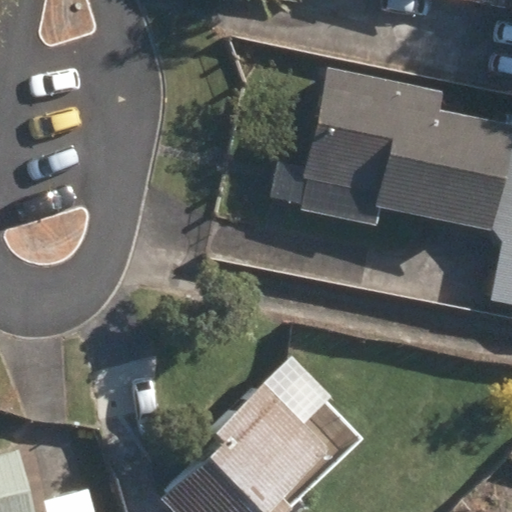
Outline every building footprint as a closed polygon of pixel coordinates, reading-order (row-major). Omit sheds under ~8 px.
[(435,0),(486,10),(488,0),(435,0)] [(511,0),(488,0),(486,10),(511,15),(511,0)] [(383,211),(493,232),(511,130),(439,117),(443,95),(328,74),(302,216),(379,230),(383,211)] [(270,511),(330,454),(304,429),(332,401),(292,360),(215,438),(226,448),(160,511),(270,511)] [(0,459),(0,511),(34,511),(21,455),(0,459)] [(95,511),(91,493),(45,504),(47,511),(95,511)]
